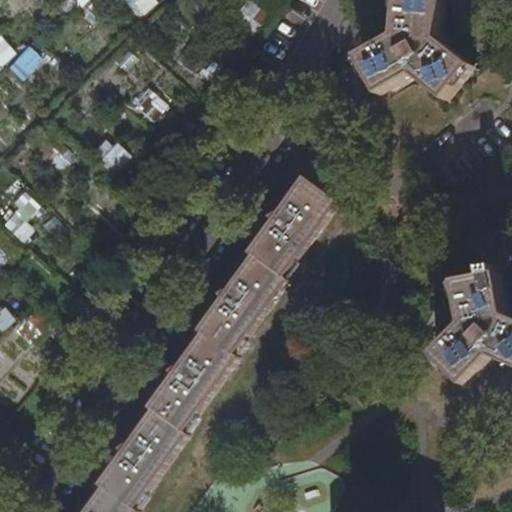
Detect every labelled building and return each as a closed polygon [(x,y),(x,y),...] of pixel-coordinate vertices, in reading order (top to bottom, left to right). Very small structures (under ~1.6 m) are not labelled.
[(153,0),(123,0),(137,18),(156,4),(153,0)] [(257,38),(272,12),(251,0),(242,0),(229,23),(257,38)] [(438,35),(444,3),(444,0),(402,0),(398,37),(393,42),(363,60),(382,94),(415,74),(448,100),(473,67),(442,43),(438,35)] [(0,38),(0,66),(1,67),(14,53),(0,38)] [(22,82),(43,60),(28,46),(7,68),(22,82)] [(117,172),(130,157),(107,137),(94,151),(117,172)] [(125,455),(122,459),(159,478),(190,435),(186,432),(240,357),(236,355),(290,280),(286,278),(340,203),(305,180),(282,212),(271,218),(275,222),(253,254),(257,256),(233,289),(220,295),(225,301),(203,331),(207,334),(184,367),(172,372),(174,380),(153,409),(157,413),(134,444),(121,448),(125,455)] [(486,268),(486,276),(499,274),(497,266),(509,263),(500,218),(496,218),(492,200),(471,205),(475,222),(456,227),(462,254),(468,254),(471,270),(486,268)] [(212,244),(218,249),(232,228),(225,223),(212,244)] [(0,267),(8,255),(0,249),(0,267)] [(409,337),(422,331),(418,322),(416,314),(417,304),(420,296),(425,289),(432,283),(425,269),(415,275),(404,288),(399,302),(399,316),(403,330),(409,337)] [(499,274),(486,276),(461,280),(468,316),(465,327),(438,354),(467,383),(494,355),(511,363),(511,317),(507,313),(499,274)] [(0,332),(15,320),(5,308),(0,311),(0,332)] [(29,345),(42,331),(27,317),(14,330),(29,345)] [(143,352),(150,356),(164,335),(157,331),(143,352)] [(159,478),(122,459),(103,486),(107,488),(88,511),(139,511),(141,510),(139,508),(159,478)] [(44,506),(52,511),(65,489),(58,484),(44,506)]
